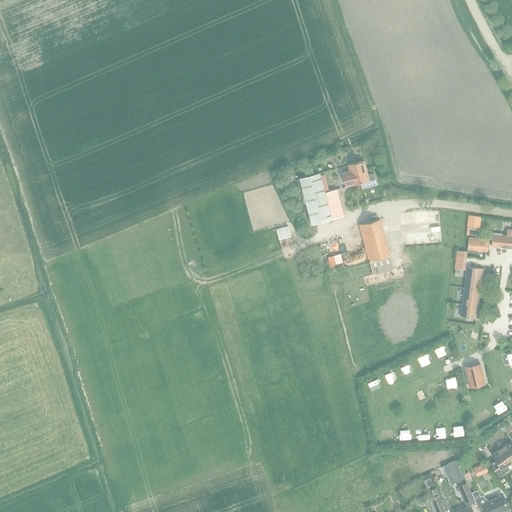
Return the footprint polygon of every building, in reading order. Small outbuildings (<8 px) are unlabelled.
[(350,170),(343,172),(346,185),(353,184),(369,179),(364,160),(349,164),(350,170)] [(312,224),(332,218),(320,172),(299,177),(312,224)] [(467,225),(479,227),(481,217),(469,215),(467,225)] [(360,224),(373,274),(393,269),(380,219),(360,224)] [(491,246),(507,247),(509,230),(508,236),(502,235),(502,234),(492,233),(491,246)] [(487,250),(488,239),(468,236),(467,248),(487,250)] [(464,268),(466,251),(457,250),(455,267),(464,268)] [(342,262),(340,254),(327,257),(330,265),(342,262)] [(466,275),(460,316),(477,318),(483,268),(467,266),(466,275)] [(465,367),(470,387),(485,384),(480,364),(465,367)] [(511,442),(511,441),(501,448),(511,463),(511,462),(511,442)] [(511,463),(501,448),(491,454),(495,460),(490,464),(500,477),(510,470),(507,465),(511,463)] [(457,459),(442,466),(450,484),(465,477),(457,459)] [(485,463),(474,468),(477,475),(488,470),(485,463)] [(467,504),(474,501),(466,483),(459,486),(467,504)] [(503,496),(484,504),(477,490),(471,493),(480,511),(486,511),(487,511),(486,511),(503,511),(509,510),(503,496)] [(438,511),(441,511),(446,510),(440,496),(433,499),(438,511)]
